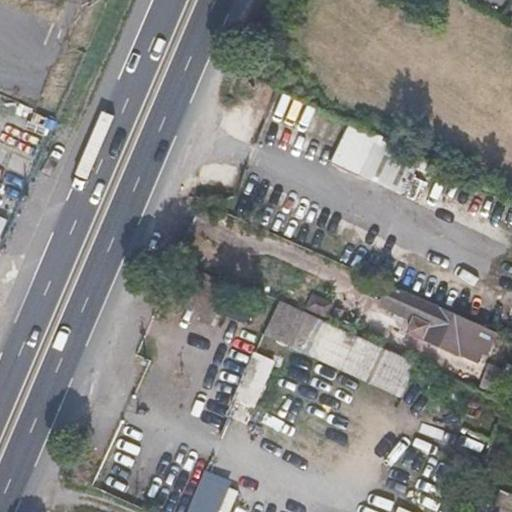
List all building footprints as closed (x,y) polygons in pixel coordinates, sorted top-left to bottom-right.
[(423,160),(339,120),(321,158),(405,198),(423,160)] [(229,284),(188,266),(174,300),(215,318),(229,284)] [(498,334),(390,285),(380,306),(413,321),(408,333),(484,366),(498,334)] [(335,303),(312,293),(305,308),(328,319),(335,303)] [(225,301),(220,312),(245,323),(250,312),(225,301)] [(456,381),(282,301),(266,335),(439,415),(456,381)] [(280,363),(256,352),(238,395),(262,404),(280,363)] [(511,390),(511,373),(490,364),(480,390),(508,402),(511,390)]
